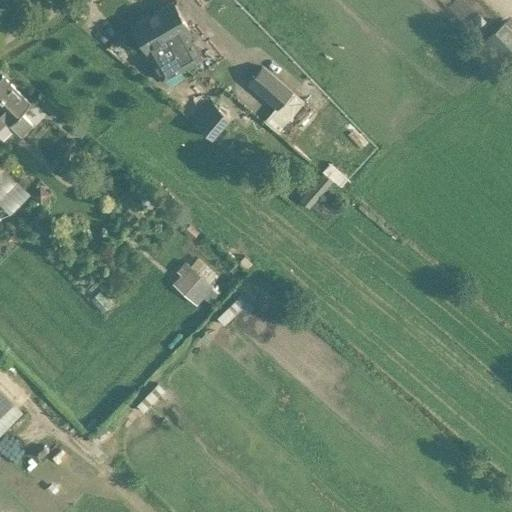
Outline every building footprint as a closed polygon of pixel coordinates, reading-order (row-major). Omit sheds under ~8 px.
[(184,67),(202,57),(187,30),(189,29),(173,1),(152,13),(184,67)] [(163,79),(184,67),(152,13),(132,25),(163,79)] [(491,36),(511,58),(511,24),(508,20),(491,36)] [(289,142),(315,111),(292,92),(293,91),(262,65),(247,84),(274,107),(263,120),(289,142)] [(0,126),(6,120),(21,135),(33,123),(21,112),(30,102),(2,75),(0,76),(0,126)] [(212,138),(231,116),(212,101),(193,122),(212,138)] [(323,172),(300,199),(309,207),(332,180),(323,172)] [(197,303),(213,285),(185,260),(177,269),(181,272),(173,282),(197,303)] [(0,433),(23,410),(0,387),(0,433)]
